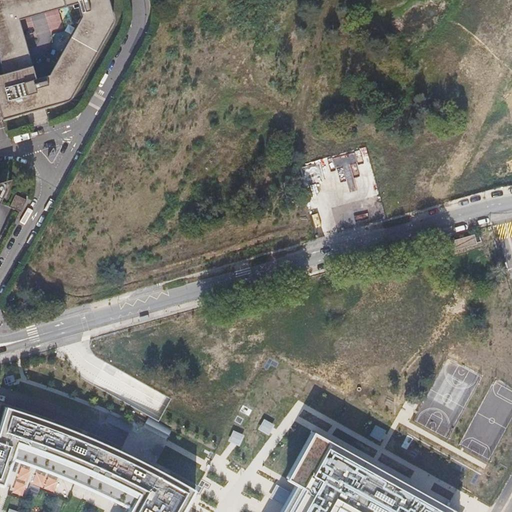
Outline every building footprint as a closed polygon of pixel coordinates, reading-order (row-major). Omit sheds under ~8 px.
[(0,96),(6,121),(73,101),(78,93),(111,32),(118,20),(112,0),(0,0),(0,48),(6,73),(0,75),(0,96)] [(0,202),(9,181),(0,183),(0,202)] [(475,234),(452,240),(455,250),(462,248),(462,246),(476,242),(475,234)] [(357,287),(349,293),(358,324),(378,318),(387,331),(388,332),(391,336),(390,346),(409,340),(418,341),(422,347),(438,348),(445,357),(445,358),(458,374),(493,365),(489,350),(483,349),(477,341),(475,343),(474,341),(465,330),(457,332),(455,329),(445,328),(435,290),(422,274),(408,278),(394,277),(357,287)] [(161,346),(203,336),(198,314),(155,324),(161,346)] [(511,410),(511,408),(511,376),(506,374),(494,403),(511,410)] [(466,405),(472,392),(463,387),(457,401),(466,405)] [(0,491),(1,492),(9,464),(34,472),(66,485),(101,500),(124,511),(184,511),(194,495),(173,484),(155,474),(136,464),(117,455),(93,444),(73,436),(64,433),(55,429),(45,426),(35,422),(20,417),(4,412),(0,429),(0,491)] [(460,511),(312,431),(286,478),(296,483),(280,511),(460,511)]
